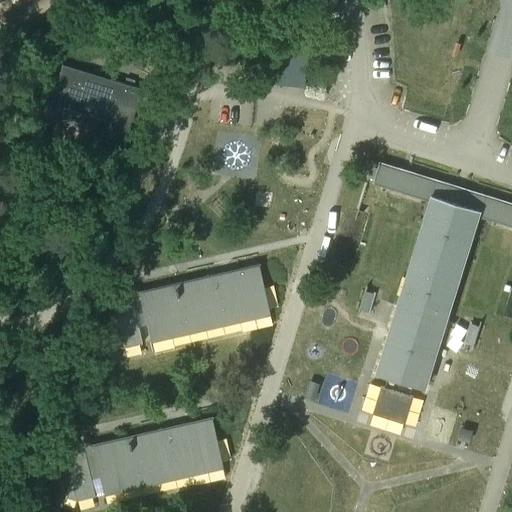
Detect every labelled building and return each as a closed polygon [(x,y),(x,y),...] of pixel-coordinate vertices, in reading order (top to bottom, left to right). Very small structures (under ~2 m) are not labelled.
[(268,40),(263,81),(304,86),(309,44),(268,40)] [(250,65),(218,61),(216,77),(248,81),(250,65)] [(45,117),(126,143),(143,89),(63,63),(45,117)] [(511,204),(379,163),(374,180),(431,198),(377,374),(425,389),(479,213),(511,222),(511,204)] [(260,264),(231,271),(141,292),(131,288),(128,294),(113,298),(120,323),(113,344),(125,347),(144,343),(139,326),(148,323),(152,341),(271,314),(260,264)] [(369,312),(375,293),(366,290),(361,309),(369,312)] [(474,344),(480,326),(471,323),(465,341),(474,344)] [(409,419),(414,391),(380,383),(374,411),(409,419)] [(66,451),(72,478),(67,497),(77,500),(96,496),(92,478),(102,476),(106,494),(224,466),(213,417),(94,445),(84,441),(82,447),(66,451)]
